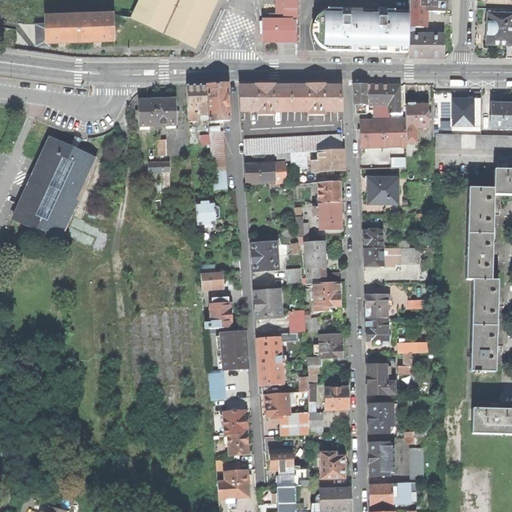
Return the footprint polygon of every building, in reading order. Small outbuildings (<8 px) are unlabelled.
[(142,0),(134,19),(164,32),(177,4),(167,0),(142,0)] [(194,46),(213,0),(178,0),(177,4),(164,32),(194,46)] [(276,0),(276,15),(276,21),(297,21),(297,0),(276,0)] [(427,7),(427,12),(445,13),(445,0),(420,0),(420,7),(424,7),(427,7)] [(414,27),(424,28),(424,7),(420,7),(409,7),(409,11),(408,27),(414,27)] [(383,52),(408,53),(408,35),(408,27),(409,11),(327,9),(327,10),(324,11),(320,14),(317,17),(314,22),(313,26),(312,31),(313,36),(314,40),(317,43),(320,46),(323,49),(327,50),(327,51),(350,52),(383,52)] [(511,15),(488,14),(487,28),(487,46),(497,46),(507,47),(506,59),(511,59),(511,15)] [(78,17),(79,42),(110,41),(113,41),(112,39),(111,39),(111,18),(112,18),(112,15),(109,16),(78,17)] [(64,42),(79,42),(78,17),(46,18),(46,25),(46,43),(64,42)] [(263,42),(296,42),(296,25),(297,25),(297,21),(276,21),(269,21),(262,21),(263,42)] [(47,46),(46,43),(46,25),(33,26),(34,47),(47,46)] [(408,53),(407,58),(425,58),(443,58),(443,35),(427,35),(414,35),(408,35),(408,53)] [(208,109),(209,122),(230,121),(229,108),(228,108),(227,97),(229,97),(228,84),(216,85),(206,85),(207,99),(208,99),(209,109),(208,109)] [(240,87),(242,111),(258,111),(258,115),(273,115),(273,112),(308,111),(308,115),(324,115),(324,111),(341,111),(340,86),(324,87),(324,84),(306,85),(306,86),(302,86),(280,87),(273,87),(273,84),(255,84),(256,86),(240,87)] [(355,84),(355,105),(366,105),(375,104),(388,104),(388,112),(400,112),(400,85),(373,84),(355,84)] [(200,110),(207,109),(205,85),(186,86),(188,111),(194,110),(200,110)] [(451,127),(474,126),(473,97),(450,98),(451,127)] [(139,101),(140,126),(149,126),(167,125),(175,125),(174,100),(166,100),(146,101),(139,101)] [(423,130),(428,130),(428,104),(420,104),(415,104),(415,103),(414,101),(408,101),(407,103),(407,104),(405,104),(406,120),(406,130),(423,130)] [(388,104),(375,104),(375,121),(389,121),(388,112),(388,104)] [(511,128),(511,104),(508,104),(504,104),(492,104),(491,128),(511,128)] [(366,114),(366,105),(355,105),(356,114),(366,114)] [(194,110),(188,111),(189,122),(198,121),(198,113),(194,113),(194,110)] [(360,136),(360,148),(406,147),(406,134),(406,130),(406,120),(389,121),(375,121),(360,121),(360,136)] [(209,132),(214,192),(227,191),(223,131),(209,132)] [(244,140),(245,155),(291,153),(306,152),(318,151),(343,150),(342,134),(244,140)] [(435,147),(511,149),(511,135),(435,134),(435,147)] [(50,139),(14,219),(60,240),(96,160),(74,150),(50,139)] [(158,141),(159,156),(167,156),(166,140),(158,141)] [(344,160),(343,150),(318,151),(319,161),(319,171),(344,170),(344,160)] [(306,152),(291,153),(292,169),(307,168),(306,152)] [(390,159),(391,169),(406,168),(406,158),(390,159)] [(274,163),(275,183),(286,182),(285,162),(274,163)] [(246,175),(247,184),(275,183),(274,163),(246,165),(246,175)] [(150,164),(150,173),(161,173),(163,173),(163,190),(169,190),(169,164),(150,164)] [(493,189),(493,195),(511,195),(511,170),(494,170),(493,189)] [(150,173),(147,173),(147,181),(161,181),(161,173),(150,173)] [(369,191),(369,204),(398,204),(398,179),(369,179),(369,191)] [(319,203),(337,203),(337,182),(318,183),(319,203)] [(493,195),(493,189),(468,188),(466,280),(472,280),(491,280),(491,260),(494,260),(494,257),(494,254),(491,254),(492,215),(495,215),(495,212),(495,208),(493,208),(493,195)] [(195,204),(197,225),(204,224),(205,227),(212,227),(212,224),(216,223),(215,218),(218,218),(219,217),(219,208),(217,207),(214,207),(214,205),(214,202),(195,204)] [(341,214),(340,203),(337,203),(319,203),(319,208),(319,215),(320,229),(341,229),(341,214)] [(302,224),(296,224),(297,237),(299,237),(309,236),(308,223),(302,224)] [(282,229),(282,237),(294,236),(293,228),(282,229)] [(364,249),(383,249),(382,230),(363,231),(364,240),(364,249)] [(318,267),(325,267),(324,254),(323,243),(305,244),(306,268),(318,267)] [(252,259),(253,271),(278,270),(276,244),(251,245),(252,259)] [(393,249),(394,264),(421,263),(420,248),(409,248),(398,248),(393,249)] [(364,258),(365,267),(384,267),(383,249),(364,249),(364,258)] [(318,277),(318,267),(306,268),(307,278),(318,277)] [(286,271),(287,285),(302,284),(302,278),(301,270),(286,271)] [(201,274),(202,290),(223,288),(221,272),(201,274)] [(329,273),(325,276),(326,283),(339,282),(339,273),(329,273)] [(318,277),(307,278),(302,278),(302,284),(313,284),(326,283),(325,276),(318,277)] [(496,372),(496,352),(498,353),(498,349),(498,346),(496,346),(497,320),(499,320),(499,317),(500,314),(497,314),(498,281),(491,280),(472,280),(470,372),(473,372),(473,375),(480,375),(480,372),(496,372)] [(313,284),(314,312),(328,311),(328,308),(340,307),(340,296),(339,282),(326,283),(313,284)] [(255,306),(256,318),(281,317),(279,291),(255,292),(255,306)] [(366,319),(387,319),(387,300),(389,300),(389,296),(365,296),(366,306),(366,319)] [(411,300),(411,309),(423,308),(423,300),(411,300)] [(212,323),(212,329),(232,327),(231,315),(231,304),(228,304),(212,305),(211,305),(212,323)] [(297,311),(290,312),(292,333),(305,332),(304,313),(304,311),(297,311)] [(310,313),(304,313),(305,332),(313,331),(320,331),(319,318),(311,319),(310,313)] [(387,319),(366,319),(366,329),(366,341),(391,341),(390,337),(388,337),(387,319)] [(223,368),(223,370),(248,368),(246,351),(245,332),(220,334),(221,337),(222,350),(222,356),(223,368)] [(320,353),(321,358),(342,357),(342,345),(341,335),(320,336),(320,345),(320,353)] [(259,362),(261,395),(265,394),(274,394),(273,384),(282,383),(281,366),(280,356),(279,338),(257,340),(259,362)] [(404,353),(412,353),(411,343),(398,344),(398,353),(404,353)] [(412,353),(426,353),(426,343),(411,343),(412,353)] [(398,372),(412,372),(412,371),(412,357),(412,353),(404,353),(404,367),(398,367),(398,372)] [(307,358),(307,362),(314,362),(315,373),(319,373),(319,366),(322,366),(321,358),(318,358),(307,358)] [(307,362),(308,373),(308,381),(315,381),(315,373),(314,362),(307,362)] [(368,381),(368,395),(387,395),(386,379),(386,365),(367,366),(368,381)] [(225,399),(223,370),(209,371),(211,401),(224,400),(225,399)] [(300,374),(301,392),(309,391),(309,384),(308,381),(308,373),(300,374)] [(391,379),(386,379),(387,395),(395,394),(395,382),(391,382),(391,379)] [(324,388),(325,410),(348,409),(347,399),(347,388),(324,388)] [(301,392),(288,393),(289,415),(275,416),(276,436),(309,434),(309,413),(309,407),(301,407),(301,392)] [(274,394),(265,394),(266,406),(266,416),(275,416),(289,415),(288,393),(274,394)] [(224,400),(211,401),(212,410),(225,409),(224,400)] [(368,419),(369,434),(387,434),(387,426),(387,417),(387,405),(368,405),(368,419)] [(472,434),(511,435),(511,410),(498,410),(498,408),(495,408),(492,408),(492,410),(472,409),(472,434)] [(227,435),(247,434),(246,422),(246,411),(223,413),(223,416),(221,416),(221,420),(224,420),(225,436),(227,435)] [(322,413),(309,413),(309,434),(322,434),(322,413)] [(248,443),(247,434),(227,435),(229,456),(233,456),(237,455),(249,454),(248,443)] [(370,462),(370,477),(389,476),(389,473),(388,447),(388,444),(369,444),(370,462)] [(410,448),(411,482),(424,482),(423,448),(410,448)] [(270,463),(271,471),(279,471),(279,472),(285,471),(285,470),(294,469),(292,449),(269,451),(270,463)] [(320,453),(321,478),(332,478),(345,478),(345,472),(344,466),(345,466),(346,464),(346,459),(345,457),(344,457),(344,456),(336,456),(336,452),(320,453)] [(223,461),(216,462),(216,472),(224,471),(223,463),(223,461)] [(223,463),(224,471),(239,470),(239,462),(223,463)] [(239,470),(224,471),(225,482),(226,499),(237,498),(249,497),(249,489),(248,484),(251,482),(251,476),(247,474),(247,469),(239,470)] [(276,476),(277,487),(296,486),(309,486),(309,469),(296,470),(296,476),(276,476)] [(217,482),(225,482),(224,471),(216,472),(217,482)] [(225,482),(217,482),(218,498),(219,499),(226,499),(225,482)] [(392,485),(393,504),(409,503),(408,483),(392,483),(392,485)] [(371,496),(371,505),(393,505),(393,504),(392,485),(370,486),(371,496)] [(296,511),(297,509),(296,503),(296,486),(277,487),(276,487),(276,511),(296,511)] [(320,511),(350,510),(350,500),(350,489),(320,490),(320,494),(320,511)] [(50,497),(51,501),(68,499),(69,505),(73,504),(71,494),(50,497)] [(311,511),(320,511),(320,494),(319,494),(317,494),(316,495),(315,496),(315,498),(315,504),(311,504),(311,511)]
